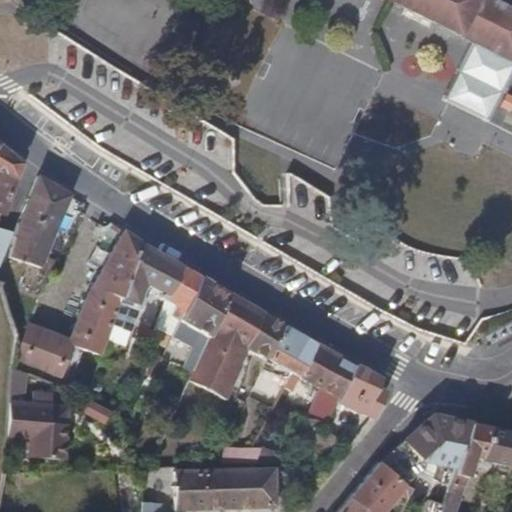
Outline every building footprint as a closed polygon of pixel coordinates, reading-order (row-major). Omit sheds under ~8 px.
[(497,94),(511,63),(511,13),(484,0),(383,0),(470,43),(455,73),(497,94)] [(455,73),(440,102),(446,105),(482,123),(497,94),(455,73)] [(0,175),(12,182),(19,165),(0,150),(0,175)] [(0,216),(12,182),(0,175),(0,216)] [(66,198),(67,196),(35,178),(21,222),(14,235),(6,259),(36,271),(54,224),(66,198)] [(0,261),(9,237),(0,234),(0,261)] [(66,346),(69,347),(98,358),(117,306),(138,246),(120,234),(82,302),(66,344),(66,346)] [(164,302),(179,269),(138,246),(117,306),(138,314),(146,291),(164,302)] [(198,280),(179,269),(164,302),(166,303),(174,307),(170,318),(178,323),(198,280)] [(207,339),(226,297),(198,280),(178,323),(207,339)] [(245,351),(261,316),(226,297),(207,339),(189,377),(186,384),(222,402),(243,357),(245,351)] [(266,362),(281,328),(261,316),(245,351),(266,362)] [(311,346),(281,328),(266,362),(269,364),(280,370),(291,376),(297,379),(311,346)] [(14,360),(56,378),(69,347),(66,346),(66,344),(25,329),(14,360)] [(350,368),(311,346),(297,379),(327,394),(337,400),(350,368)] [(276,375),(280,370),(269,364),(266,369),(276,375)] [(350,368),(337,400),(335,406),(370,422),(381,395),(372,389),(375,382),(350,368)] [(288,381),(291,376),(280,370),(276,375),(288,381)] [(5,408),(17,408),(18,374),(10,371),(6,371),(5,408)] [(258,371),(248,393),(272,404),(282,381),(258,371)] [(173,390),(182,394),(186,384),(189,377),(182,373),(173,390)] [(172,415),(182,394),(173,390),(152,381),(143,400),(172,415)] [(337,400),(327,394),(320,407),(332,411),(335,406),(337,400)] [(28,396),(27,409),(17,408),(5,408),(4,408),(3,438),(26,440),(25,460),(58,461),(60,428),(43,426),(44,411),(46,411),(46,397),(28,396)] [(80,402),(77,416),(101,421),(104,407),(80,402)] [(332,411),(320,407),(309,402),(302,419),(318,425),(324,433),(332,411)] [(46,411),(44,411),(43,426),(60,428),(62,412),(46,411)] [(419,462),(456,468),(460,459),(470,430),(470,426),(433,418),(427,420),(380,464),(405,486),(419,462)] [(470,430),(460,459),(472,461),(511,469),(511,434),(470,426),(470,430)] [(258,450),(265,436),(259,432),(251,446),(253,447),(258,450)] [(253,465),(273,464),(278,449),(258,450),(253,465)] [(472,461),(460,459),(456,468),(440,511),(452,511),(464,480),(466,480),(472,461)] [(380,464),(370,474),(349,500),(363,511),(385,511),(400,493),(405,486),(380,464)] [(173,475),(172,468),(156,469),(157,487),(173,487),(173,475)] [(192,474),(173,475),(173,487),(174,511),(211,511),(274,509),(273,471),(192,474)] [(409,500),(413,491),(405,486),(400,493),(409,500)] [(363,511),(349,500),(338,511),(363,511)] [(137,511),(161,511),(162,503),(138,502),(137,511)]
